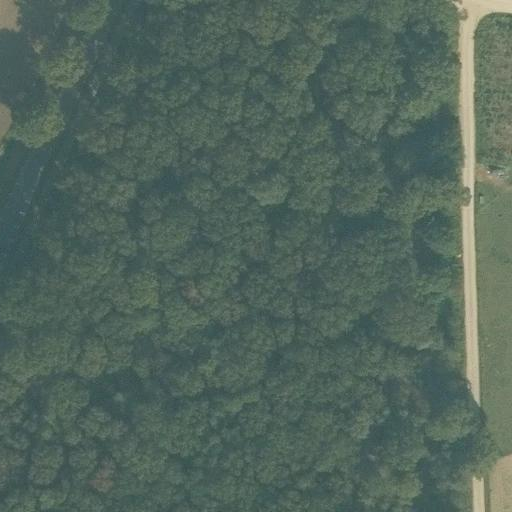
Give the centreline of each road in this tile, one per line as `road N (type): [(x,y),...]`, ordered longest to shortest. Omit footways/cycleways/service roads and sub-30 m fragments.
road 1 (track): [(477,511),(462,0)]
road 2 (unclassified): [(0,246),(112,0)]
